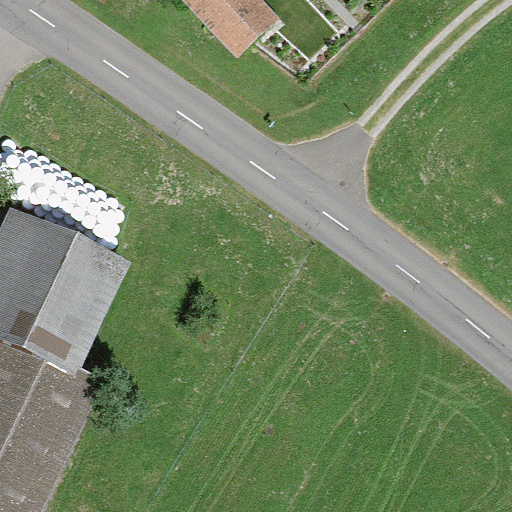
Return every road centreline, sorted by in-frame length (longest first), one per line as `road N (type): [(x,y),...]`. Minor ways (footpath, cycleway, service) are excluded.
road 1 (tertiary): [(9,0),(297,194),(511,358)]
road 2 (track): [(485,0),(443,34),(297,194)]
